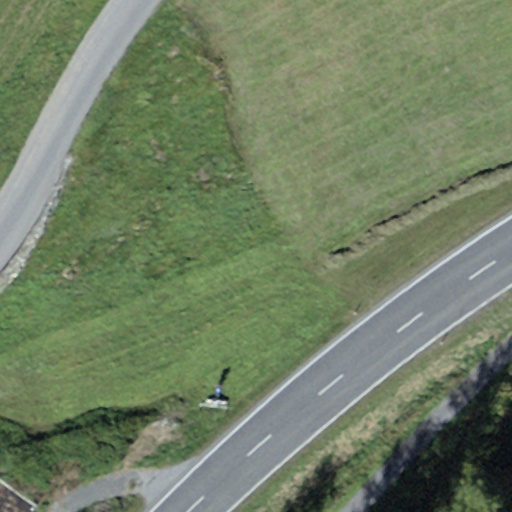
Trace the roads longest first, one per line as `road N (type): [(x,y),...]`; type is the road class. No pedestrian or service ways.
road 1 (secondary): [(190,511),(281,418),(450,281),(511,243)]
road 2 (unclassified): [(0,243),(53,155),(91,64),(137,0)]
